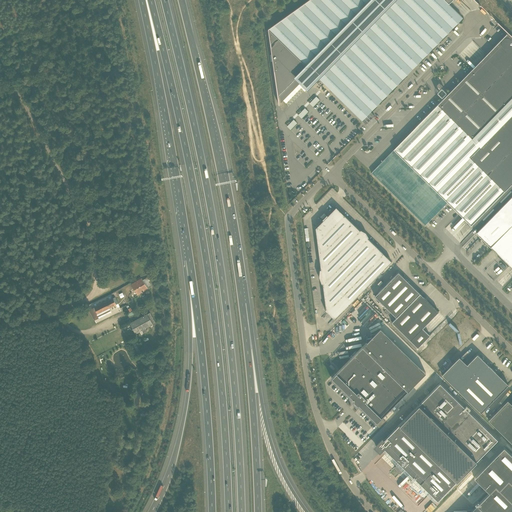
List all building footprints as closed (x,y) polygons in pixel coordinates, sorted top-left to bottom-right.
[(360,119),(456,22),(461,16),(449,4),(452,0),(474,0),(480,6),(480,5),(475,0),(308,0),(268,29),(279,105),(278,96),(284,90),(286,93),(285,93),(286,94),(294,85),(293,86),(291,83),(296,77),(307,88),(311,84),(312,85),(312,84),(314,82),(315,82),(314,81),(317,77),(360,119)] [(511,37),(508,33),(487,54),(437,105),(480,147),(470,157),(504,191),(473,224),(479,230),(511,196),(511,37)] [(441,88),(436,92),(440,97),(445,93),(441,88)] [(313,106),(320,100),(316,96),(310,103),(313,106)] [(480,147),(437,105),(393,150),(447,203),(471,226),(473,224),(504,191),(470,157),(480,147)] [(302,118),(308,111),(305,108),(298,115),(302,118)] [(290,129),(297,123),(294,119),(287,126),(290,129)] [(421,221),(424,225),(425,225),(428,222),(447,203),(393,150),(371,173),(395,196),(421,221)] [(511,224),(511,196),(479,230),(476,233),(487,243),(486,243),(487,244),(487,243),(491,247),(511,224)] [(325,310),(327,312),(335,319),(349,305),(349,304),(383,269),(384,269),(391,261),(383,254),(344,215),(336,207),(316,228),(317,242),(318,242),(326,309),(325,310)] [(511,224),(491,247),(511,267),(511,224)] [(420,293),(418,292),(398,272),(375,296),(396,317),(420,293)] [(142,278),(131,285),(137,295),(148,289),(147,287),(150,285),(146,278),(143,280),(142,278)] [(392,322),(418,348),(430,335),(422,328),(438,312),(420,293),(396,317),(392,322)] [(115,297),(89,310),(94,320),(111,312),(109,308),(116,305),(118,309),(120,308),(115,297)] [(362,321),(365,323),(373,314),(368,310),(365,314),(367,315),(362,321)] [(155,323),(150,312),(129,323),(135,334),(142,330),(144,334),(148,331),(149,330),(147,328),(154,324),(153,324),(155,323)] [(358,406),(359,405),(377,423),(382,418),(426,373),(380,328),(376,333),(371,334),(371,337),(366,338),(367,342),(362,343),(362,347),(331,378),(353,400),(353,401),(358,406)] [(481,413),(508,385),(477,354),(467,365),(459,357),(442,375),(481,413)] [(383,439),(376,446),(381,451),(384,448),(420,483),(463,440),(459,436),(462,433),(457,428),(471,413),(440,383),(384,441),(383,439)] [(511,443),(511,403),(511,404),(507,400),(488,420),(511,443)] [(478,462),(479,463),(483,460),(474,451),(473,451),(465,444),(463,447),(462,447),(443,467),(457,481),(475,463),(476,464),(478,462)] [(511,511),(511,454),(504,447),(474,477),(489,492),(477,504),(485,511),(511,511)]
